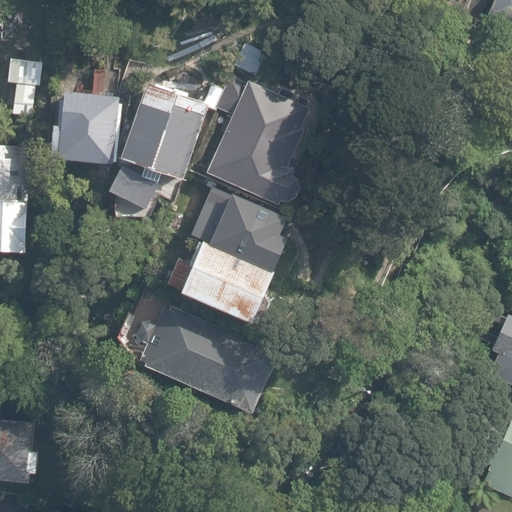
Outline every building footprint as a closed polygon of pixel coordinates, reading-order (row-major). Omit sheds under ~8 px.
[(511,0),(491,0),(489,8),(511,17),(511,0)] [(328,118),(253,84),(214,170),(289,204),(328,118)] [(211,110),(157,88),(130,154),(183,176),(211,110)] [(124,101),(64,96),(59,159),(118,165),(124,101)] [(31,160),(0,158),(0,249),(26,250),(31,160)] [(165,181),(125,161),(114,185),(153,203),(165,181)] [(302,216),(221,186),(203,231),(282,260),(302,216)] [(282,267),(195,233),(177,279),(264,313),(282,267)] [(284,349),(166,299),(142,353),(261,404),(284,349)] [(511,315),(505,314),(489,348),(496,351),(489,373),(511,383),(511,315)] [(482,483),(511,497),(511,415),(504,434),(491,428),(477,458),(489,463),(486,469),(488,470),(482,483)] [(0,478),(30,481),(31,473),(37,473),(38,451),(33,451),(36,421),(0,418),(0,478)] [(0,511),(13,511),(14,500),(0,498),(0,511)]
